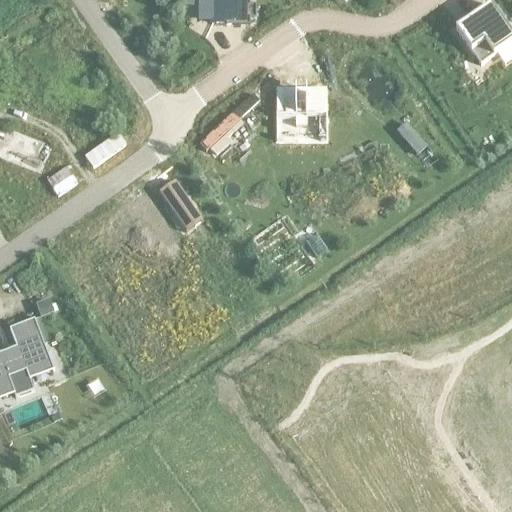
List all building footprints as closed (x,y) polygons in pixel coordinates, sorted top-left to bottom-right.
[(250,0),(212,0),(213,25),(251,25),(250,0)] [(511,36),(492,7),(456,32),(481,68),(498,56),(506,66),(511,62),(511,36)] [(101,56),(74,74),(96,105),(88,110),(97,122),(104,116),(107,120),(133,101),(101,56)] [(327,90),(275,90),(275,144),(327,144),(327,90)] [(0,125),(0,159),(41,176),(53,147),(0,125)] [(176,183),(160,195),(187,234),(203,223),(176,183)] [(126,224),(113,233),(143,277),(171,257),(143,215),(127,226),(126,224)] [(93,245),(86,249),(89,262),(82,282),(97,305),(110,305),(120,312),(126,313),(136,306),(137,300),(128,286),(121,279),(111,262),(99,244),(93,245)] [(217,257),(208,264),(221,283),(231,277),(217,257)] [(48,304),(36,308),(41,319),(52,315),(48,304)] [(0,354),(0,395),(12,391),(15,400),(35,392),(28,376),(51,367),(53,373),(55,372),(35,321),(10,331),(18,353),(2,359),(0,354)]
